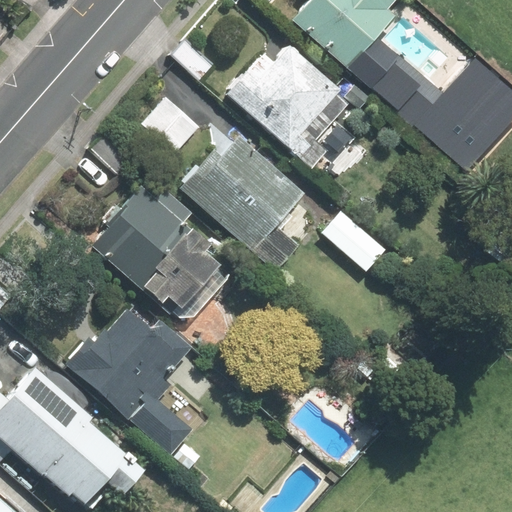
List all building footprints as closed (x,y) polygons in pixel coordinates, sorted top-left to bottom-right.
[(305,0),(286,20),(352,82),(358,76),(382,98),(413,65),(377,32),(388,21),(378,12),(388,2),(386,0),(305,0)] [(180,41),(166,58),(195,83),(210,67),(180,41)] [(253,55),(218,97),(308,173),(325,154),(312,143),(345,105),(279,48),(265,65),(253,55)] [(197,126),(164,98),(138,128),(171,156),(197,126)] [(200,157),(173,189),(271,273),(290,250),(272,235),(285,220),(280,216),(297,196),(231,141),(210,166),(200,157)] [(144,179),(83,249),(152,310),(158,303),(183,324),(225,277),(174,231),(186,217),(144,179)] [(327,208),(310,227),(361,273),(378,254),(327,208)] [(0,259),(0,306),(23,281),(0,259)] [(79,339),(56,365),(167,459),(189,434),(157,406),(157,385),(186,352),(153,324),(143,335),(119,314),(90,348),(79,339)] [(0,459),(2,456),(56,502),(60,497),(75,509),(79,504),(86,510),(101,493),(110,500),(132,474),(79,430),(83,425),(24,376),(0,404),(0,459)]
